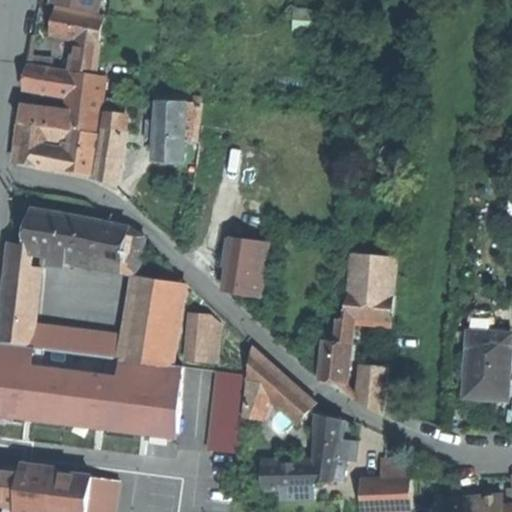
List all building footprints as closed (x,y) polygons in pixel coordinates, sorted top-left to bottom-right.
[(97,0),(56,0),(55,7),(94,15),(97,0)] [(87,18),(55,11),(53,24),(50,37),(74,41),(98,46),(103,20),(94,19),(95,16),(87,15),(87,18)] [(295,30),(323,32),(325,14),(296,11),(295,30)] [(101,47),(98,46),(74,41),(71,62),(29,56),(28,66),(97,76),(101,47)] [(24,92),(69,98),(72,75),(27,69),(25,79),(24,92)] [(106,80),(72,75),(69,98),(66,117),(45,114),(43,129),(71,133),(98,137),(106,80)] [(122,81),(112,79),(110,90),(112,90),(112,94),(116,94),(117,90),(121,91),(122,81)] [(187,105),(158,103),(157,125),(155,141),(154,161),(168,163),(183,164),(184,144),(187,105)] [(192,105),(187,105),(184,144),(199,145),(200,139),(200,128),(202,106),(192,105)] [(21,126),(43,129),(45,114),(23,111),(21,126)] [(106,114),(96,179),(114,187),(122,116),(106,114)] [(146,141),(155,141),(157,125),(148,124),(146,141)] [(65,173),(71,133),(43,129),(21,126),(15,166),(43,170),(65,173)] [(228,131),(200,128),(200,139),(227,143),(228,131)] [(92,177),(98,137),(71,133),(65,173),(92,177)] [(69,258),(92,262),(100,225),(33,212),(26,249),(28,250),(52,254),(69,258)] [(131,231),(100,225),(92,262),(139,272),(140,267),(146,241),(131,231)] [(268,248),(271,232),(248,228),(246,243),(259,245),(259,247),(268,248)] [(261,298),(268,248),(259,247),(259,245),(246,243),(233,241),(226,293),(243,296),(261,298)] [(4,308),(0,339),(0,341),(35,347),(43,271),(26,269),(28,250),(26,249),(10,245),(4,308)] [(68,265),(69,258),(52,254),(50,265),(67,269),(68,265)] [(351,286),(344,323),(354,324),(381,327),(379,369),(369,368),(359,403),(387,419),(397,261),(353,257),(351,286)] [(68,265),(136,278),(138,278),(139,272),(92,262),(69,258),(68,265)] [(138,278),(136,278),(124,360),(172,368),(185,286),(148,281),(150,268),(140,267),(139,272),(138,278)] [(191,317),(187,362),(207,364),(209,340),(219,341),(221,326),(211,325),(211,319),(191,317)] [(344,323),(340,323),(338,337),(327,335),(321,382),(333,384),(347,385),(354,324),(344,323)] [(486,403),(509,404),(511,342),(511,338),(469,336),(466,402),(486,403)] [(182,369),(172,368),(124,360),(35,347),(0,341),(0,413),(174,437),(182,369)] [(272,402),(299,428),(318,407),(254,350),(250,383),(271,403),(272,402)] [(262,421),(271,403),(250,383),(246,419),(262,421)] [(318,417),(317,464),(317,486),(334,482),(343,443),(347,423),(318,417)] [(316,503),(316,491),(343,490),(346,462),(358,462),(359,444),(343,443),(334,482),(317,486),(317,464),(264,465),(264,492),(282,492),(282,503),(316,503)] [(386,463),(387,481),(412,480),(411,462),(398,463),(386,463)] [(23,466),(0,463),(0,508),(1,509),(2,505),(19,507),(18,511),(50,511),(56,468),(23,464),(23,466)] [(94,472),(56,468),(50,511),(89,511),(94,476),(94,472)] [(118,511),(123,478),(94,476),(89,511),(118,511)] [(387,481),(361,482),(362,511),(412,511),(412,480),(387,481)] [(504,511),(504,500),(467,502),(467,504),(467,511),(504,511)]
